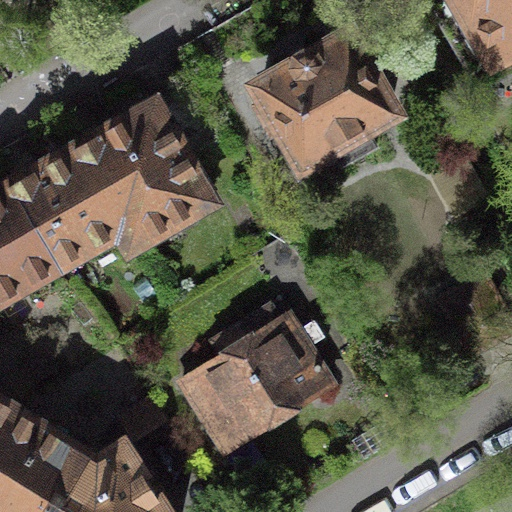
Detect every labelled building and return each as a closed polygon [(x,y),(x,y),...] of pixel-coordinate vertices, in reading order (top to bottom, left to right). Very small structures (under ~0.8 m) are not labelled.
[(511,0),(437,0),(430,4),(469,72),(511,47),(511,0)] [(291,68),(260,86),(303,159),(329,145),(341,166),(376,146),(364,125),(391,110),(348,36),(317,53),(315,52),(314,50),(311,49),(308,48),(306,48),(304,48),(299,51),(294,54),(292,57),(292,59),(291,61),(291,64),(291,66),(291,68)] [(91,137),(75,147),(121,227),(119,228),(130,247),(211,200),(189,159),(223,138),(191,82),(91,137)] [(121,227),(75,147),(26,175),(10,184),(56,264),(119,228),(121,227)] [(464,159),(431,170),(443,192),(455,214),(483,194),(464,159)] [(0,189),(0,295),(56,264),(10,184),(0,189)] [(511,322),(483,272),(438,297),(470,353),(501,336),(511,329),(511,322)] [(225,356),(181,383),(220,445),(245,430),(246,432),(332,379),(302,330),(291,314),(254,337),(244,322),(215,340),(225,356)] [(0,422),(10,405),(0,398),(0,422)] [(10,405),(0,422),(0,511),(53,511),(90,454),(10,405)] [(97,458),(90,454),(53,511),(166,511),(150,486),(123,442),(97,458)]
